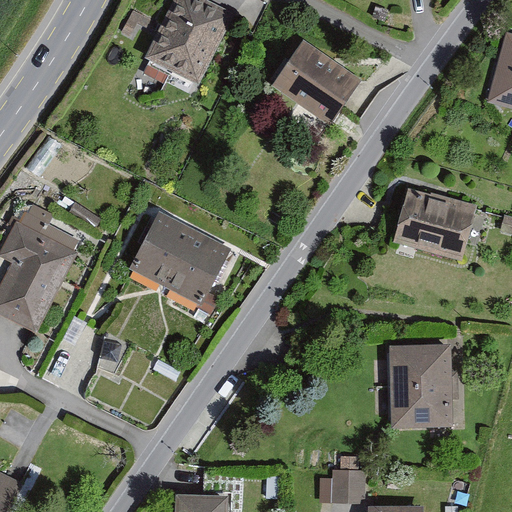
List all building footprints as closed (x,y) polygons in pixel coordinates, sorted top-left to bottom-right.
[(235,20),(194,0),(176,0),(145,62),(200,89),(235,20)] [(511,33),(505,31),(487,101),(511,107),(511,33)] [(361,80),(303,38),(271,82),(330,124),(361,80)] [(475,212),(405,194),(393,241),(463,259),(475,212)] [(511,233),(511,216),(505,214),(500,231),(511,233)] [(232,251),(160,215),(131,272),(203,308),(232,251)] [(80,248),(20,216),(0,253),(0,255),(12,262),(0,284),(0,309),(36,329),(80,248)] [(450,342),(391,343),(392,421),(451,420),(450,342)] [(333,468),(332,501),(365,502),(366,469),(333,468)] [(227,511),(228,493),(176,492),(175,511),(227,511)] [(0,511),(10,511),(14,506),(0,498),(0,511)] [(422,511),(423,503),(369,503),(368,511),(422,511)]
